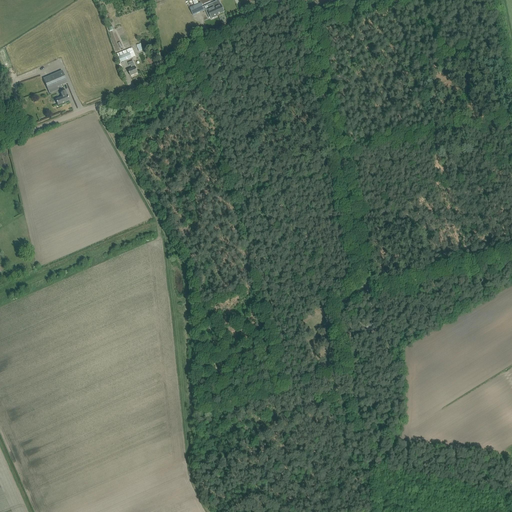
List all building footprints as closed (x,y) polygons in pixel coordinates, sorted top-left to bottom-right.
[(216,0),(217,1),(216,1),(212,3),(213,6),(218,15),(225,12),(223,8),(222,5),(221,6),(219,0),(218,0),(216,0)] [(190,8),(193,15),(204,10),(201,3),(190,8)] [(209,8),(205,10),(209,18),(211,17),(211,19),(215,17),(218,15),(213,6),(212,3),(208,5),(209,8)] [(121,63),(132,58),(135,57),(133,51),(129,53),(128,49),(117,54),(121,63)] [(138,73),(136,68),(135,68),(133,61),(128,63),(129,66),(131,65),(132,69),(128,71),(131,76),(138,73)] [(43,79),(48,91),(67,83),(62,71),(43,79)] [(58,106),(70,101),(65,91),(60,93),(62,97),(55,100),(58,106)]
